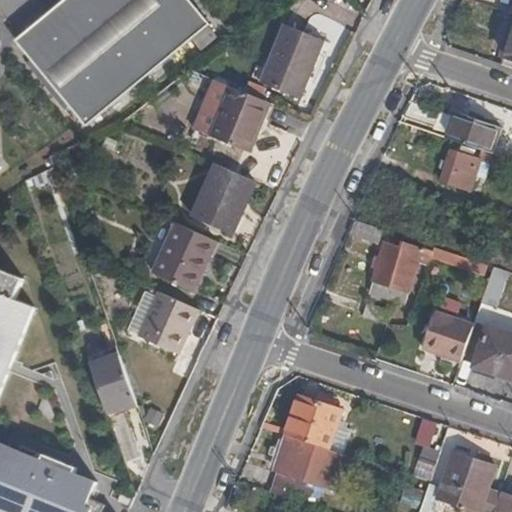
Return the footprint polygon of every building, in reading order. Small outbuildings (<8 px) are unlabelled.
[(212,25),(191,0),(71,0),(21,42),(90,125),(193,41),(209,27),(212,25)] [(286,26),(262,83),(301,100),(325,43),(286,26)] [(193,41),(202,52),(219,38),(209,27),(193,41)] [(511,34),(502,65),(511,67),(511,34)] [(235,88),(213,137),(251,153),(272,103),(235,88)] [(456,113),(447,137),(495,153),(503,129),(456,113)] [(481,159),(452,150),(442,182),(472,191),(482,161),(496,165),(498,156),(484,151),(481,159)] [(234,235),(258,183),(223,167),(218,165),(218,166),(194,217),(234,235)] [(379,243),(383,230),(356,221),(351,234),(379,243)] [(195,291),(217,241),(179,224),(156,274),(195,291)] [(420,261),(428,263),(431,257),(433,250),(404,242),(402,246),(385,241),(370,293),(406,304),(420,261)] [(489,265),(434,246),(433,250),(431,257),(486,276),(489,265)] [(0,511),(93,511),(104,487),(0,445),(0,408),(40,310),(21,302),(29,282),(0,270),(0,511)] [(180,354),(200,310),(161,293),(142,337),(180,354)] [(363,316),(386,324),(391,311),(367,303),(363,316)] [(424,348),(462,361),(474,325),(436,312),(424,348)] [(511,333),(488,325),(474,367),(511,379),(511,333)] [(120,356),(92,366),(109,413),(137,403),(120,356)] [(301,398),(288,435),(291,436),(331,449),(339,426),(344,412),(301,398)] [(144,421),(158,428),(165,415),(151,408),(144,421)] [(345,454),(352,430),(339,426),(331,449),(345,454)] [(339,473),(345,454),(331,449),(291,436),(289,441),(283,439),(275,462),(281,464),(279,473),(280,473),(274,492),(319,507),(325,488),(339,492),(344,475),(339,473)] [(442,452),(425,447),(414,477),(432,483),(442,452)] [(422,511),(439,511),(444,500),(479,511),(495,511),(502,495),(489,491),(496,469),(454,455),(443,490),(431,486),(422,511)] [(403,504),(419,508),(424,491),(408,486),(403,504)] [(511,511),(511,497),(502,495),(495,511),(511,511)]
